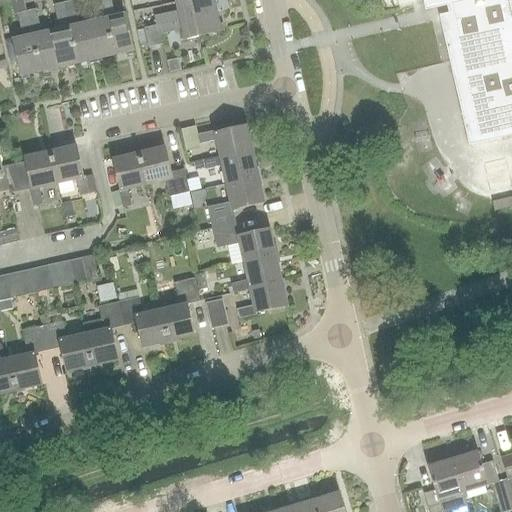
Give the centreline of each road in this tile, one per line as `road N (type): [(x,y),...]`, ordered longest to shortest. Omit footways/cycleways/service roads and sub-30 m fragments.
road 1 (residential): [(0,448),(345,335)]
road 2 (residential): [(345,335),(291,87)]
road 3 (residential): [(152,511),(371,445)]
road 4 (unclassified): [(89,133),(291,87)]
road 5 (residential): [(371,445),(511,404)]
